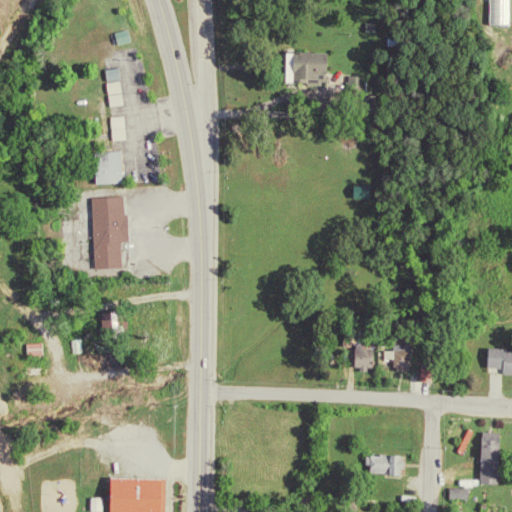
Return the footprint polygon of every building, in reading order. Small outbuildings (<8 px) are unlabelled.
[(486,0),(487,24),(507,24),(506,0),(486,0)] [(283,49),(282,79),(297,80),(297,75),(316,76),(316,71),(323,71),(323,49),(283,49)] [(123,107),(120,70),(107,71),(109,108),(123,107)] [(346,74),(346,114),(381,114),(381,92),(360,92),(360,74),(346,74)] [(125,118),(111,119),(112,143),(126,142),(125,118)] [(93,150),(93,182),(118,182),(117,150),(93,150)] [(89,196),(90,267),(118,267),(117,240),(126,240),(125,212),(123,212),(122,209),(120,209),(120,195),(89,196)] [(130,332),(130,315),(114,315),(115,332),(130,332)] [(352,343),(352,366),(369,365),(369,343),(352,343)] [(27,346),(28,358),(44,357),(44,345),(27,346)] [(511,345),(487,345),(486,366),(500,366),(500,371),(511,371),(511,345)] [(395,361),(395,373),(409,372),(408,352),(384,353),(384,361),(395,361)] [(419,384),(430,385),(431,371),(421,370),(419,384)] [(479,429),(477,481),(494,482),(496,429),(479,429)] [(368,453),(368,470),(386,470),(386,473),(396,473),(396,466),(400,466),(400,457),(396,457),(397,451),(378,451),(378,453),(368,453)] [(108,475),(107,511),(159,511),(160,476),(108,475)] [(448,490),(448,501),(467,501),(468,491),(448,490)]
